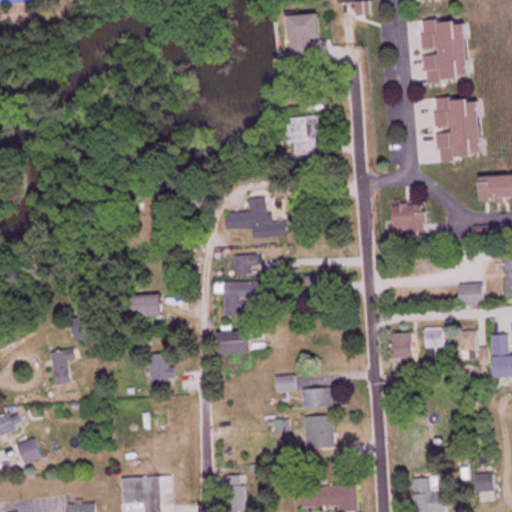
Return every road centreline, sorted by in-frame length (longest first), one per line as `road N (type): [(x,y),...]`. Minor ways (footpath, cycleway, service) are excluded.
road 1 (residential): [(385,511),(355,60)]
road 2 (residential): [(209,511),(197,256)]
road 3 (residential): [(511,311),(374,322)]
